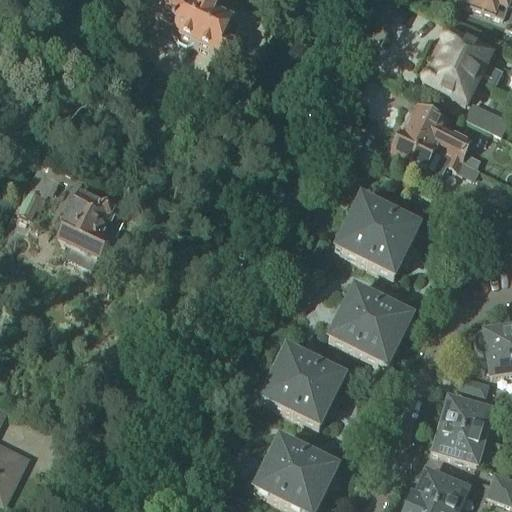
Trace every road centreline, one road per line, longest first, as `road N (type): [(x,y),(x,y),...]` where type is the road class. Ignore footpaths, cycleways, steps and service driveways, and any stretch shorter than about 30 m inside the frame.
road 1 (secondary): [(365,0),(122,511)]
road 2 (residential): [(380,511),(434,353),(452,323),(491,297),(511,296)]
